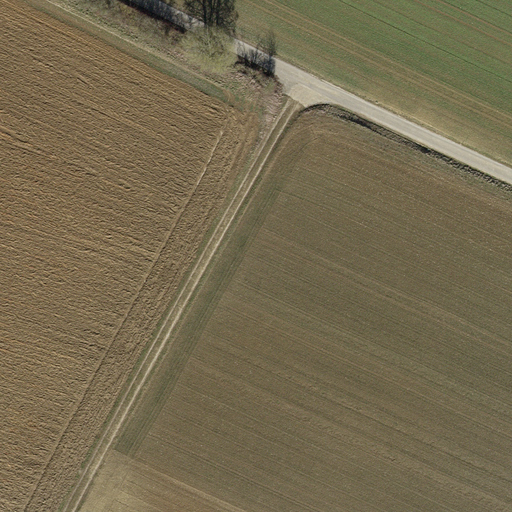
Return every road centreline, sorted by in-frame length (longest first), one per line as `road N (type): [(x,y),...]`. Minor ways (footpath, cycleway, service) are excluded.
road 1 (track): [(75,511),(306,80)]
road 2 (track): [(150,0),(511,173)]
